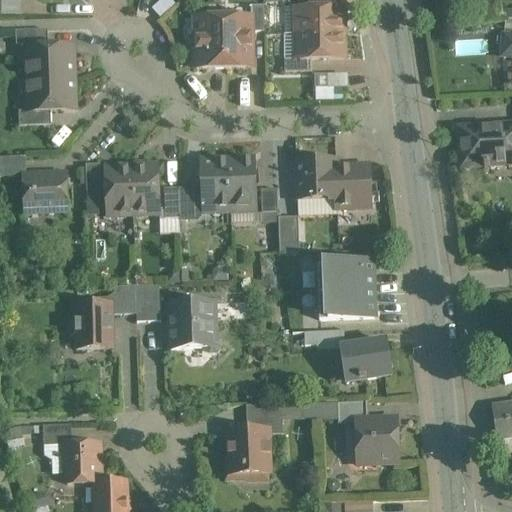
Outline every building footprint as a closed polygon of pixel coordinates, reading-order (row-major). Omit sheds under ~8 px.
[(250,8),(251,18),(251,34),(263,34),(263,8),(250,8)] [(296,36),(331,36),(344,35),(343,10),(296,10),(296,36)] [(226,71),(252,70),(251,34),(251,18),(225,19),(226,71)] [(195,20),(196,71),(226,71),(225,19),(195,20)] [(48,46),(48,41),(47,32),(15,33),(16,47),(48,46)] [(296,62),(334,62),(344,61),(344,36),(321,36),(296,36),(296,62)] [(26,83),(58,82),(74,81),(72,50),(25,52),(26,83)] [(285,62),(284,64),(284,65),(285,74),(310,74),(310,62),(285,62)] [(347,100),(347,75),(313,75),(314,101),(347,100)] [(74,81),(66,82),(26,83),(27,114),(75,112),(74,81)] [(19,128),(33,128),(51,127),(50,114),(27,114),(27,113),(19,113),(19,128)] [(511,117),(459,119),(460,168),(511,167),(511,117)] [(25,159),(10,159),(9,160),(0,159),(0,179),(26,178),(25,159)] [(253,162),(245,163),(244,163),(229,163),(230,211),(255,210),(253,162)] [(337,201),(335,163),(335,162),(333,162),(296,163),(297,203),(300,203),(337,201)] [(202,164),(202,184),(203,212),(230,211),(228,163),(202,164)] [(100,194),(100,178),(99,167),(85,167),(86,195),(100,194)] [(131,169),(132,179),(133,217),(159,216),(157,169),(131,169)] [(131,170),(118,170),(105,171),(107,218),(133,217),(131,170)] [(368,170),(348,170),(347,170),(336,171),(337,199),(337,202),(336,202),(337,210),(370,209),(368,170)] [(23,179),(24,205),(25,215),(67,213),(66,177),(23,179)] [(179,219),(183,219),(184,219),(197,219),(203,212),(202,190),(178,191),(179,219)] [(164,192),(164,200),(165,221),(179,221),(178,191),(164,192)] [(277,192),(268,192),(261,192),(262,216),(277,215),(277,192)] [(278,220),(279,242),(279,256),(299,255),(297,220),(278,220)] [(377,265),(318,267),(318,295),(379,293),(377,265)] [(159,288),(144,289),(135,289),(135,316),(135,317),(136,317),(137,317),(137,325),(160,324),(159,288)] [(96,301),(96,304),(97,307),(111,307),(111,317),(135,317),(134,289),(115,290),(115,294),(108,300),(96,301)] [(379,293),(318,295),(319,323),(380,321),(379,293)] [(168,306),(170,348),(170,349),(170,352),(204,351),(209,355),(215,355),(219,350),(219,344),(215,339),(214,305),(168,306)] [(70,334),(71,334),(76,337),(76,351),(112,350),(111,307),(75,308),(75,321),(70,325),(70,334)] [(346,350),(345,334),(316,336),(317,347),(317,352),(340,351),(346,350)] [(317,347),(316,336),(306,336),(307,348),(317,347)] [(360,384),(385,380),(386,380),(391,379),(384,344),(346,350),(340,351),(346,383),(359,381),(360,384)] [(282,408),(282,424),(338,422),(338,426),(355,425),(354,421),(368,420),(367,405),(337,406),(282,408)] [(511,405),(491,409),(496,441),(511,438),(511,405)] [(270,438),(283,437),(282,424),(282,408),(250,409),(251,434),(270,433),(270,438)] [(355,425),(356,470),(400,469),(398,419),(368,420),(354,421),(355,425)] [(43,428),(43,433),(43,448),(71,447),(70,427),(43,428)] [(270,433),(251,434),(227,435),(229,462),(226,462),(226,482),(245,481),(245,484),(268,483),(268,477),(272,477),(270,438),(270,433)] [(95,446),(81,447),(65,448),(67,486),(100,485),(99,470),(95,466),(95,446)] [(126,511),(125,485),(109,485),(95,486),(96,511),(126,511)]
